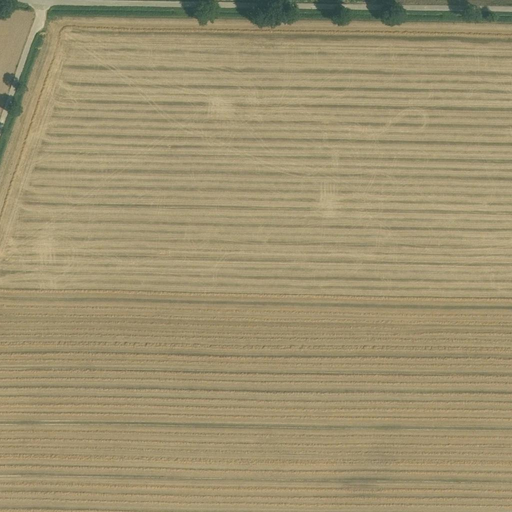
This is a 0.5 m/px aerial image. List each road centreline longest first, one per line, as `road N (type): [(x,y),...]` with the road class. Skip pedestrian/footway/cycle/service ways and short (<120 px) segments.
road 1 (track): [(511,11),(25,0)]
road 2 (track): [(0,123),(41,1)]
